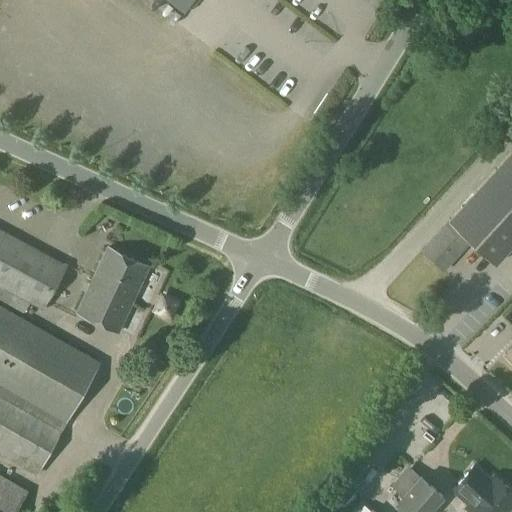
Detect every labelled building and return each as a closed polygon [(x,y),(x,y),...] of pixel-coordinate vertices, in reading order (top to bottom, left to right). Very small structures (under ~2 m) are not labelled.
[(179,38),(191,45),(206,19),(194,12),(179,38)] [(511,150),(449,219),(450,220),(423,249),(444,269),(469,241),(474,246),(476,244),(497,263),(511,246),(511,150)] [(0,282),(42,305),(63,267),(0,232),(0,282)] [(118,331),(148,265),(107,246),(77,312),(118,331)] [(0,452),(38,473),(99,363),(0,306),(0,452)] [(481,487),(489,479),(473,466),(452,490),(468,503),(466,506),(472,511),(478,511),(492,496),(481,487)] [(0,511),(15,511),(28,490),(0,474),(0,511)] [(492,496),(478,511),(507,511),(511,511),(511,491),(492,474),(489,479),(481,487),(492,496)] [(405,511),(426,511),(443,494),(421,475),(396,503),(405,511)]
